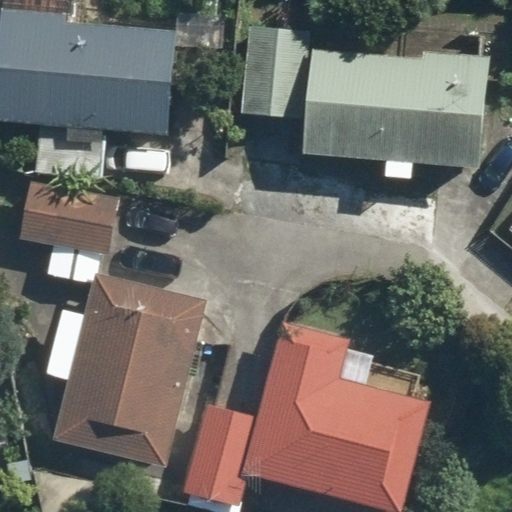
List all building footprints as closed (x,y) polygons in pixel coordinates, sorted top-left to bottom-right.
[(76,0),(4,0),(0,96),(0,122),(40,124),(37,173),(105,177),(107,130),(175,133),(180,33),(75,28),(76,0)] [(245,115),(305,120),(313,32),(253,27),(245,115)] [(318,50),(308,154),(487,171),(497,58),(429,51),(428,60),(318,50)] [(114,256),(122,197),(33,186),(25,245),(114,256)] [(174,470),(211,299),(100,275),(91,317),(67,312),(53,375),(80,380),(66,447),(174,470)] [(351,342),(286,326),(264,421),(210,409),(190,494),(245,507),(252,475),(406,511),(432,401),(342,380),(351,342)]
